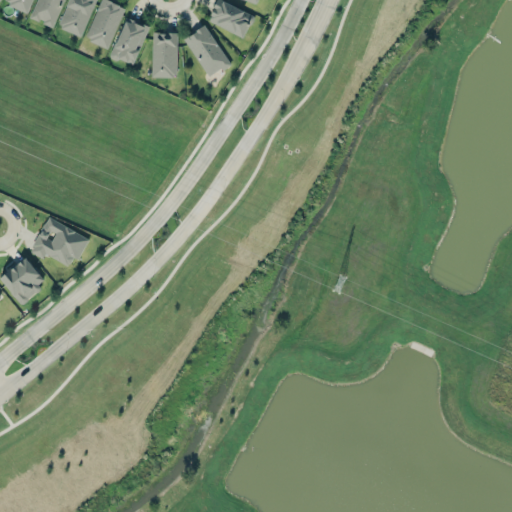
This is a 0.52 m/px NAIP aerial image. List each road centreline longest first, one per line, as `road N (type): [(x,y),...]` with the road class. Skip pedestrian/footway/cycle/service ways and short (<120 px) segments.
road 1 (tertiary): [(0,395),(181,233),(293,72),(328,0)]
road 2 (tertiary): [(300,0),(265,67),(157,219),(0,358)]
